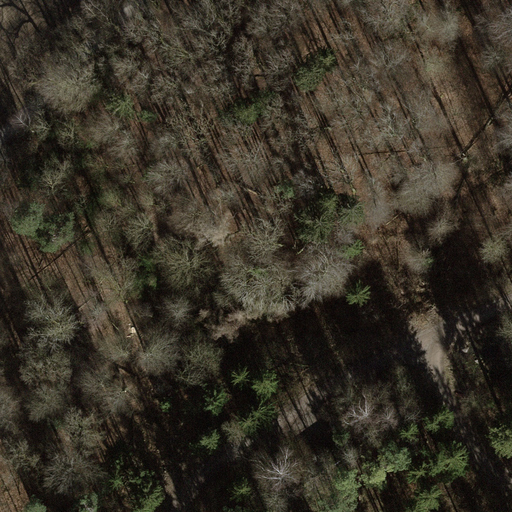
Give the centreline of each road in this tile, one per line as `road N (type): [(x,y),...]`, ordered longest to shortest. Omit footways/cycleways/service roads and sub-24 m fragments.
road 1 (track): [(511,304),(373,363),(308,402),(197,478),(179,511)]
road 2 (track): [(138,0),(0,136)]
road 3 (track): [(416,345),(484,466),(511,484)]
